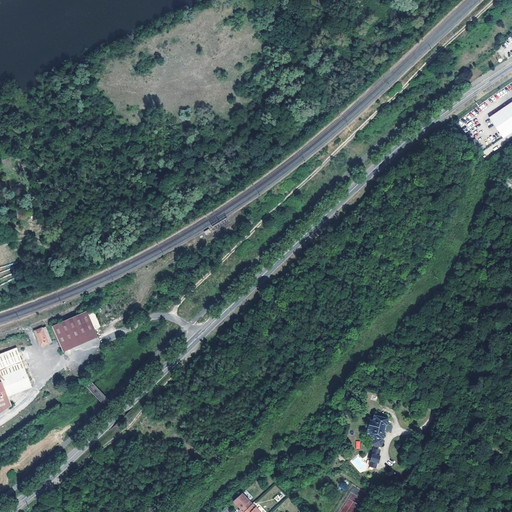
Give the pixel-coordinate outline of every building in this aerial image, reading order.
[(511,101),(489,117),(503,138),(511,132),(511,101)] [(477,154),(482,150),(475,140),(470,143),(477,154)] [(91,309),(51,327),(62,352),(97,337),(93,330),(99,327),(91,309)] [(44,327),(34,332),(40,347),(51,343),(44,327)] [(0,397),(6,395),(0,378),(0,370),(21,363),(15,349),(0,353),(0,397)] [(0,370),(0,378),(6,395),(7,397),(31,388),(21,363),(0,370)] [(0,397),(0,413),(10,406),(7,397),(6,395),(0,397)] [(386,425),(387,419),(373,415),(372,421),(369,420),(366,434),(366,435),(365,436),(366,438),(367,437),(368,438),(370,438),(369,444),(380,447),(384,432),(383,432),(385,425),(386,425)] [(130,445),(128,443),(120,450),(132,464),(144,453),(136,443),(133,443),(130,445)] [(375,468),(376,462),(378,462),(379,456),(378,456),(379,450),(370,448),(367,460),(370,461),(368,466),(375,468)] [(241,493),(233,501),(238,507),(239,507),(241,508),(238,511),(239,511),(243,511),(252,504),(241,493)]
